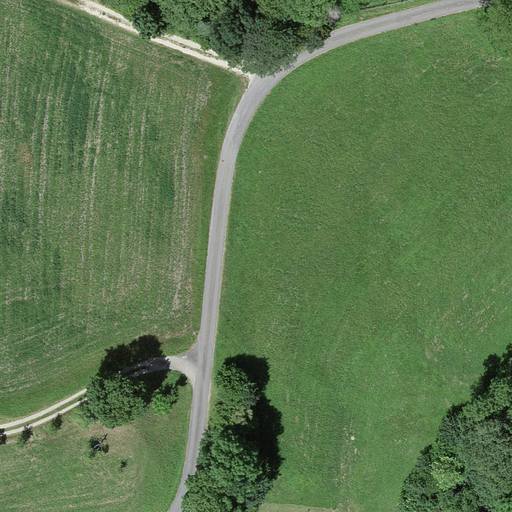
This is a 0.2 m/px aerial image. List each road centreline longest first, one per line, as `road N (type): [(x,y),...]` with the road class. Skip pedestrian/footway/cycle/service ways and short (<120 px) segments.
road 1 (unclassified): [(179,511),(196,450),(227,173),(249,105),(269,76),(314,46),(481,0)]
road 2 (track): [(205,359),(141,368),(0,428)]
road 3 (track): [(68,0),(269,76)]
